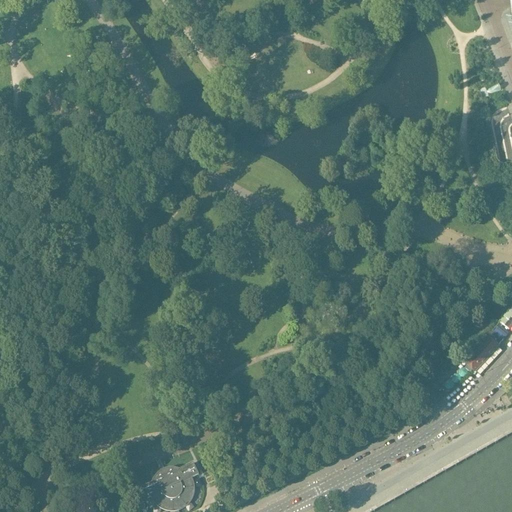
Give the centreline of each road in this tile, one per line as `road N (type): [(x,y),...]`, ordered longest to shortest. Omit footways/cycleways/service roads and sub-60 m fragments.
road 1 (unclassified): [(511,256),(483,253),(438,276),(351,367),(244,412),(188,446),(78,485),(0,499)]
road 2 (tertiary): [(511,358),(411,443),(276,511)]
